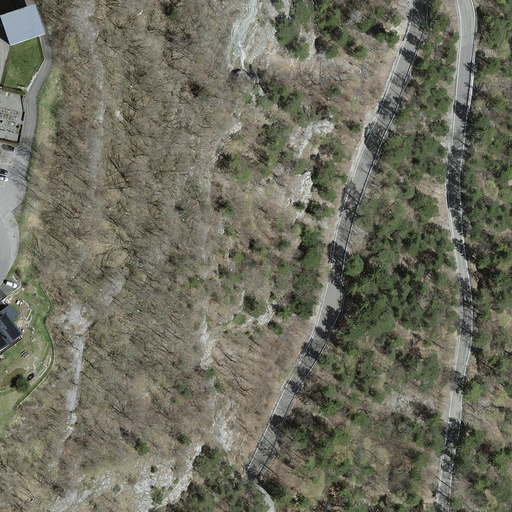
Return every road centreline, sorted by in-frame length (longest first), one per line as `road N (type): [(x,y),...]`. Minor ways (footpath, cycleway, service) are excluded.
road 1 (unclassified): [(419,0),(410,48),(349,210),(321,336),(248,477),(255,511)]
road 2 (unclassified): [(441,511),(467,312),(454,188),(463,0)]
road 3 (residential): [(32,0),(48,61),(32,95),(25,161),(0,205)]
